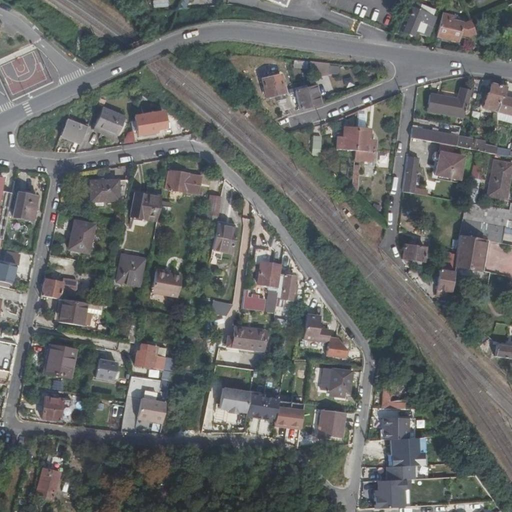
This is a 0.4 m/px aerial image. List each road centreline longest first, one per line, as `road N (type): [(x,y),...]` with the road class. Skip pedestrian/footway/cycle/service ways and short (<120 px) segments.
road 1 (residential): [(350,511),(370,365),(365,347),(261,206),(195,147)]
road 2 (tertiary): [(438,62),(206,32),(161,43),(76,85)]
road 3 (unclassified): [(346,511),(309,471),(268,450),(8,426)]
road 4 (residential): [(60,166),(8,426)]
road 5 (residential): [(386,243),(409,81)]
road 6 (residential): [(195,147),(60,166)]
road 7 (residential): [(288,125),(409,81)]
road 8 (unknown): [(249,195),(229,321)]
